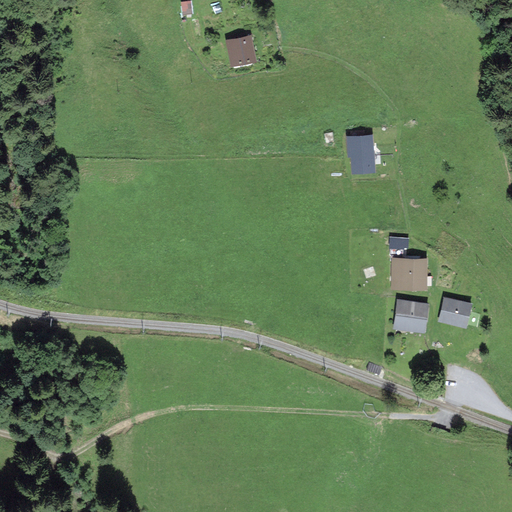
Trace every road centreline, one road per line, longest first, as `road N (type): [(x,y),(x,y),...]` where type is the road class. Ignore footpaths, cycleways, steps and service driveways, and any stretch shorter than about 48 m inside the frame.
road 1 (track): [(0,430),(66,457),(116,427),(167,410),(443,418),(458,393)]
road 2 (track): [(276,47),(320,50),(376,84),(398,119),(398,177),(412,238)]
